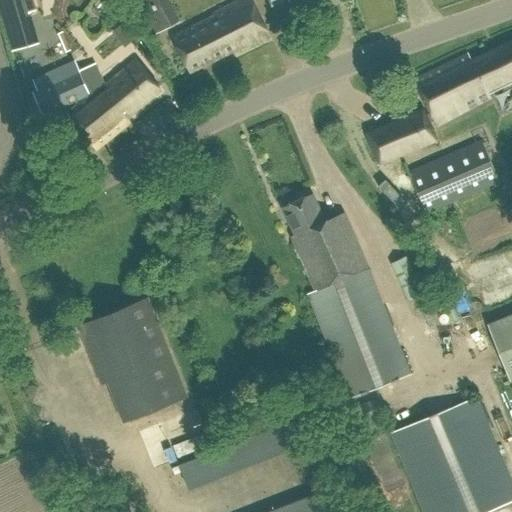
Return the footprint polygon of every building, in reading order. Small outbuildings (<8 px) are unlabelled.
[(33,0),(0,0),(15,52),(46,44),(33,0)] [(135,0),(155,34),(175,23),(162,0),(135,0)] [(267,40),(248,0),(243,0),(213,14),(171,39),(187,73),(229,53),(231,57),(267,40)] [(511,81),(511,42),(471,62),(468,54),(414,81),(436,125),(489,99),(487,94),(511,81)] [(79,72),(74,62),(34,81),(38,90),(33,92),(44,116),(77,102),(80,106),(67,116),(96,152),(131,124),(128,119),(160,93),(136,64),(106,88),(103,87),(85,101),(83,98),(95,89),(86,69),(79,72)] [(379,165),(435,140),(421,109),(365,133),(379,165)] [(480,140),(407,171),(425,213),(498,182),(480,140)] [(324,220),(313,195),(282,209),(293,235),(290,237),(306,272),(316,293),(309,296),(349,401),(409,379),(399,351),(370,268),(344,211),(324,220)] [(452,317),(470,312),(465,290),(446,295),(452,317)] [(149,301),(80,329),(88,347),(96,368),(112,362),(134,418),(187,396),(149,301)] [(511,380),(511,313),(487,323),(510,381),(511,380)] [(483,511),(511,500),(511,482),(476,396),(389,432),(421,511),(483,511)] [(297,426),(180,461),(189,488),(256,468),(252,455),(271,450),(273,457),(303,448),(297,426)] [(177,458),(205,449),(201,436),(173,445),(177,458)] [(330,511),(322,490),(266,511),(330,511)]
